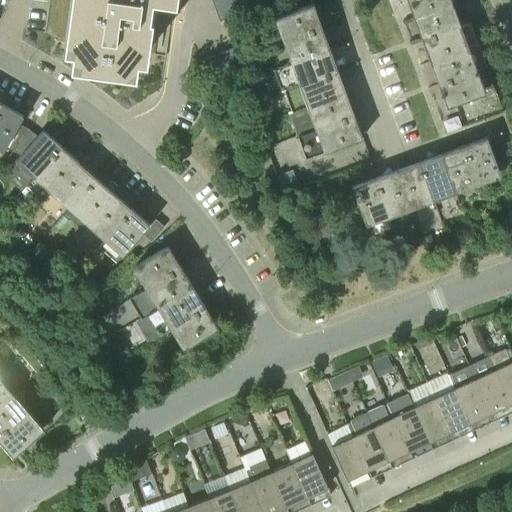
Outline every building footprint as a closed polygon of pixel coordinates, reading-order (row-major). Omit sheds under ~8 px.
[(75,0),(70,42),(74,43),(73,52),(137,62),(138,52),(142,52),(148,9),(145,9),(145,0),(75,0)] [(212,0),(216,10),(239,1),(238,0),(212,0)] [(238,0),(239,1),(243,13),(254,9),(251,0),(238,0)] [(266,4),(264,0),(251,0),(254,9),(266,4)] [(451,0),(408,0),(415,17),(453,3),(451,0)] [(239,1),(216,10),(220,21),(243,13),(239,1)] [(453,3),(415,17),(423,39),(461,25),(453,3)] [(275,18),(283,40),(321,26),(313,4),(275,18)] [(461,25),(423,39),(431,61),(469,47),(461,25)] [(321,26),(283,40),(291,62),(329,48),(321,26)] [(469,47),(431,61),(440,83),(477,69),(469,47)] [(224,52),(232,74),(243,70),(235,48),(224,52)] [(329,48),(291,62),(273,69),(281,92),(286,91),(338,71),(329,48)] [(232,74),(224,52),(212,56),(220,79),(232,74)] [(220,79),(212,56),(201,60),(209,83),(220,79)] [(477,69),(440,83),(448,106),(486,92),(503,86),(495,63),(477,69)] [(338,71),(286,91),(293,111),(288,113),(288,114),(289,114),(290,115),(346,94),(338,71)] [(297,136),(354,115),(346,94),(290,115),(297,135),(296,135),(296,136),(297,135),(297,136)] [(23,116),(2,103),(0,106),(0,149),(3,151),(19,123),(23,116)] [(362,138),(354,115),(297,136),(306,158),(362,138)] [(16,160),(35,176),(61,146),(43,130),(16,160)] [(487,137),(464,146),(478,183),(501,175),(490,146),(487,137)] [(511,151),(511,142),(511,140),(499,144),(503,155),(511,151)] [(61,146),(35,176),(27,185),(44,200),(52,192),(79,161),(61,146)] [(478,183),(464,146),(442,154),(455,192),(478,183)] [(455,192),(442,154),(420,162),(433,200),(455,192)] [(70,207),(97,177),(79,161),(52,192),(70,207)] [(433,200),(420,162),(398,170),(412,208),(433,200)] [(412,208),(398,170),(376,178),(389,216),(412,208)] [(283,192),(300,186),(294,171),(277,177),(283,192)] [(97,177),(70,207),(88,223),(114,193),(97,177)] [(389,216),(376,178),(353,187),(366,224),(389,216)] [(114,193),(88,223),(105,239),(131,208),(114,193)] [(131,208),(105,239),(99,246),(117,262),(150,225),(131,208)] [(11,237),(13,235),(16,231),(9,225),(6,228),(4,231),(11,237)] [(424,236),(426,243),(433,240),(431,233),(424,236)] [(39,258),(47,249),(39,241),(31,250),(39,258)] [(146,288),(181,266),(168,246),(134,267),(146,288)] [(142,318),(193,286),(192,284),(181,266),(146,288),(130,298),(142,318)] [(83,285),(90,290),(96,282),(89,277),(83,285)] [(150,341),(171,328),(205,306),(195,289),(193,286),(142,318),(137,321),(150,341)] [(218,327),(205,306),(171,328),(184,348),(211,332),(218,327)] [(116,359),(129,351),(118,332),(105,341),(116,359)] [(489,355),(495,368),(511,402),(511,401),(511,351),(510,348),(507,349),(506,347),(489,355)] [(35,374),(44,367),(29,349),(23,354),(31,365),(29,367),(35,374)] [(474,378),(490,412),(511,402),(495,368),(474,378)] [(0,375),(0,404),(15,392),(0,375)] [(454,387),(470,421),(490,412),(474,378),(454,387)] [(434,396),(450,431),(470,421),(454,387),(434,396)] [(15,392),(0,404),(0,435),(30,410),(15,392)] [(413,406),(429,440),(450,431),(434,396),(413,406)] [(367,411),(389,459),(409,449),(393,415),(388,404),(385,405),(384,403),(367,411)] [(393,415),(409,449),(429,440),(413,406),(393,415)] [(30,410),(0,435),(0,438),(14,455),(46,429),(30,410)] [(352,434),(368,468),(389,459),(367,411),(350,419),(350,421),(347,423),(352,434)] [(228,432),(223,422),(211,427),(215,438),(228,432)] [(368,468),(352,434),(332,444),(347,478),(368,468)] [(291,462),(307,496),(328,487),(312,452),(291,462)] [(133,479),(152,473),(147,458),(129,469),(133,479)] [(250,480),(264,511),(271,511),(286,506),(271,471),(266,459),(245,468),(250,480)] [(307,496),(291,462),(271,471),(286,506),(298,501),(307,496)] [(264,511),(250,480),(230,489),(239,511),(264,511)] [(96,503),(112,491),(107,484),(91,495),(96,503)] [(239,511),(230,489),(209,497),(215,511),(239,511)] [(215,511),(209,497),(188,505),(190,511),(215,511)]
